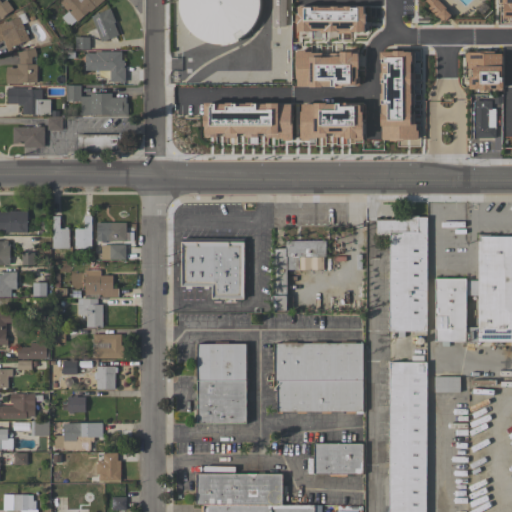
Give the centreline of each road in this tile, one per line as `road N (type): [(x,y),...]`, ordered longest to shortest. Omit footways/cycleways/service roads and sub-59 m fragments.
road 1 (secondary): [(511,176),(0,175)]
road 2 (residential): [(149,511),(153,176)]
road 3 (residential): [(153,176),(150,0)]
